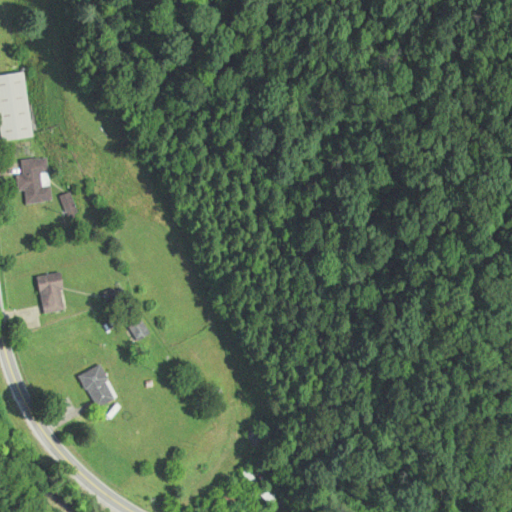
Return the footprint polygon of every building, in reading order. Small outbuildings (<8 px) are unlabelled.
[(0,129),(2,143),(32,138),(22,72),(0,75),(0,129)] [(17,193),(24,192),(25,205),(51,203),(47,158),(20,161),(21,175),(16,175),(17,193)] [(64,312),(64,276),(42,276),(42,312),(64,312)] [(80,375),(95,409),(116,400),(101,366),(80,375)] [(239,478),(269,507),(275,501),(246,472),(239,478)]
